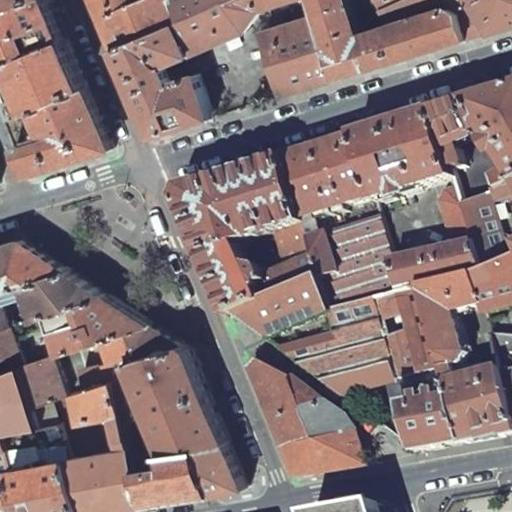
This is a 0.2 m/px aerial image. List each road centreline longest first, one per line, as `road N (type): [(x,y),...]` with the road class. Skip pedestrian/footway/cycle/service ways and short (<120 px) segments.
road 1 (residential): [(511,52),(147,162)]
road 2 (residential): [(284,501),(147,162)]
road 3 (residential): [(284,501),(511,459)]
road 4 (residential): [(147,162),(77,0)]
road 5 (residential): [(25,199),(147,162)]
